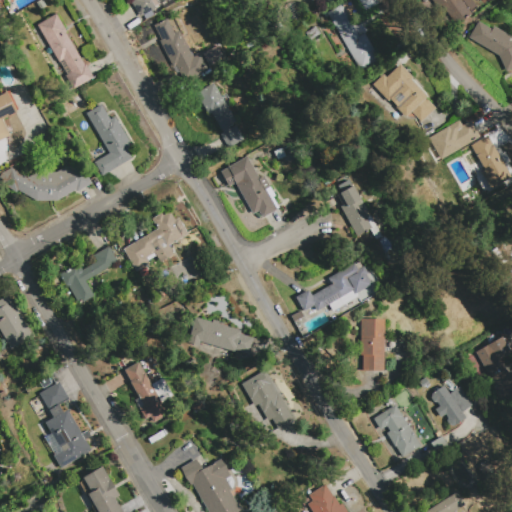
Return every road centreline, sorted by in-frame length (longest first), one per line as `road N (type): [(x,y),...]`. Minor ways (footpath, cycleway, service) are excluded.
road 1 (residential): [(86,0),(390,511)]
road 2 (residential): [(0,232),(166,511)]
road 3 (residential): [(0,268),(181,163)]
road 4 (residential): [(401,0),(511,131)]
